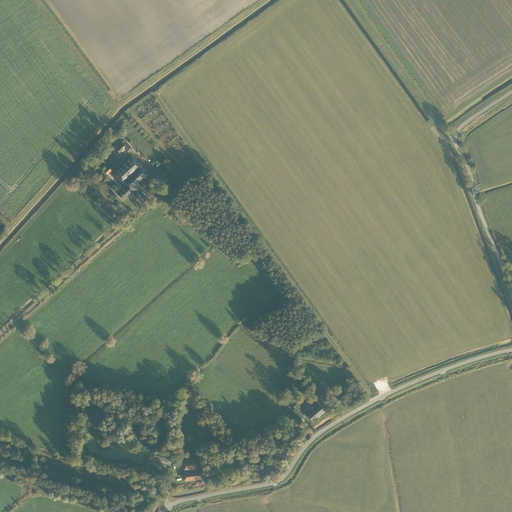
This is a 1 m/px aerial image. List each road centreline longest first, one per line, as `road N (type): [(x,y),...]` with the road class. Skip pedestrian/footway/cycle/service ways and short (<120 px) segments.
road 1 (unclassified): [(162,511),(179,500),(275,482),(319,433),(384,394),(511,348)]
road 2 (unclassified): [(511,297),(451,138),(469,117),(511,93)]
road 3 (track): [(166,506),(0,437)]
road 4 (track): [(352,0),(451,138)]
road 5 (track): [(0,336),(118,234)]
